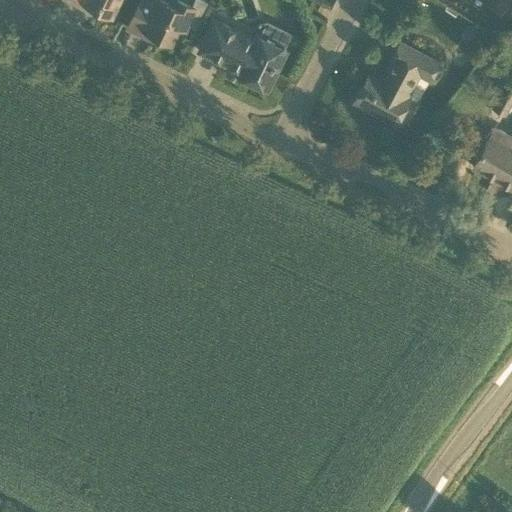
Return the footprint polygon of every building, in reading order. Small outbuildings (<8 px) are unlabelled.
[(111,15),(118,0),(70,0),(106,17),(108,14),(111,15)] [(154,0),(139,0),(127,27),(145,36),(148,31),(171,42),(178,27),(185,30),(188,25),(196,29),(209,2),(203,0),(194,0),(191,7),(177,0),(175,0),(173,5),(162,0),(155,0),(154,0)] [(255,39),(214,19),(199,50),(240,70),(239,74),(267,88),(286,48),(257,35),(255,39)] [(429,78),(438,61),(400,41),(391,57),(393,59),(381,81),(368,74),(354,101),(395,123),(409,96),(407,95),(419,73),(429,78)] [(506,115),(511,103),(511,83),(506,80),(491,106),(506,115)] [(494,178),(511,144),(511,136),(494,126),(472,165),(494,178)] [(511,144),(494,178),(511,187),(511,144)]
